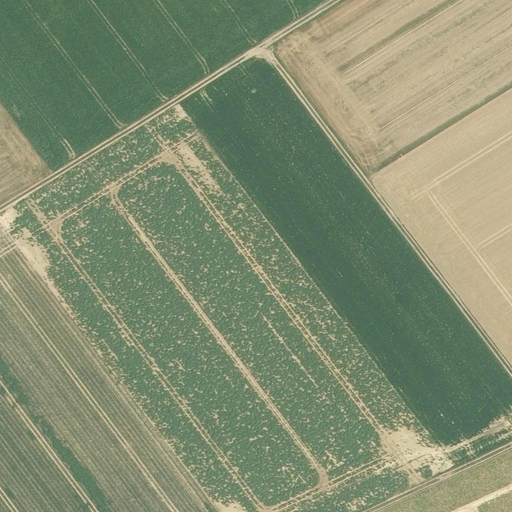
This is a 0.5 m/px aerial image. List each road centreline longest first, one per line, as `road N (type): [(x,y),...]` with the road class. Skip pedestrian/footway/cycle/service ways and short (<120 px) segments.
road 1 (track): [(511,373),(263,46)]
road 2 (track): [(338,0),(0,209)]
road 3 (track): [(511,445),(368,511)]
